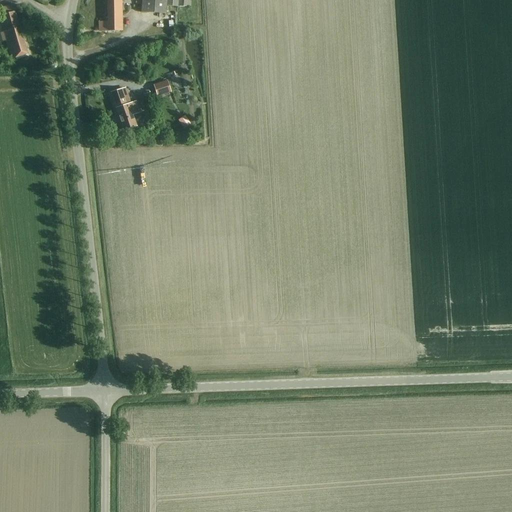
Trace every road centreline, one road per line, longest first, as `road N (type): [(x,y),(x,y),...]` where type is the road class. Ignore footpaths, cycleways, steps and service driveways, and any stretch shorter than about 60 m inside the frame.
road 1 (unclassified): [(104,392),(511,379)]
road 2 (unclassified): [(104,392),(65,20)]
road 3 (unclassified): [(105,511),(104,392)]
